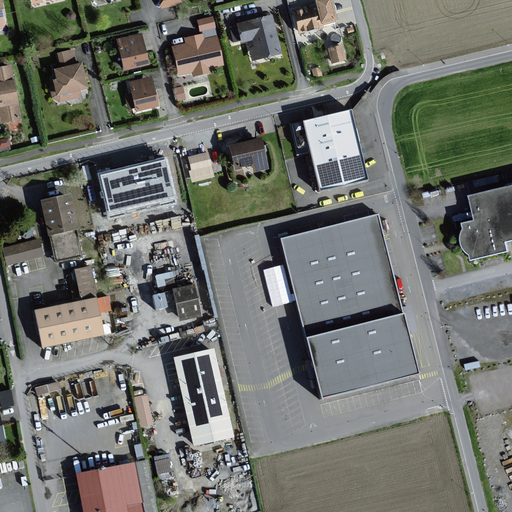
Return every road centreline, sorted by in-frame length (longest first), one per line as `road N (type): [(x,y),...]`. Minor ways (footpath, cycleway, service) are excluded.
road 1 (unclassified): [(511,54),(405,79),(385,99),(427,291)]
road 2 (unclassified): [(427,291),(482,511)]
road 3 (residential): [(175,131),(0,172)]
road 4 (residential): [(355,0),(369,73),(349,89),(303,101)]
road 5 (residential): [(143,0),(175,131)]
road 6 (unclassified): [(18,380),(41,511)]
road 7 (residential): [(303,101),(175,131)]
